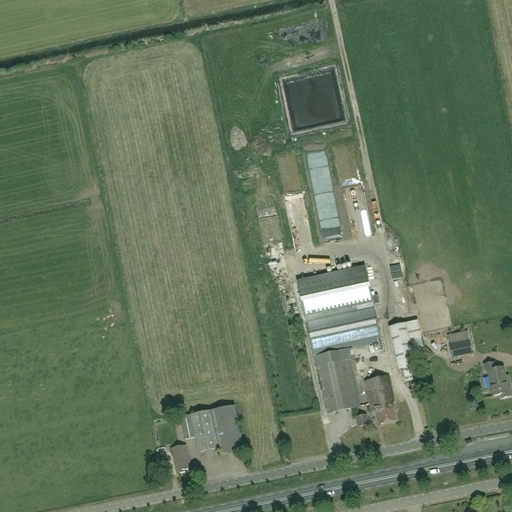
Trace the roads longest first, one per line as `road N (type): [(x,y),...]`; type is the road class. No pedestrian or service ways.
road 1 (unclassified): [(101,511),(511,426)]
road 2 (primary): [(223,511),(511,451)]
road 3 (unclassified): [(367,511),(511,482)]
